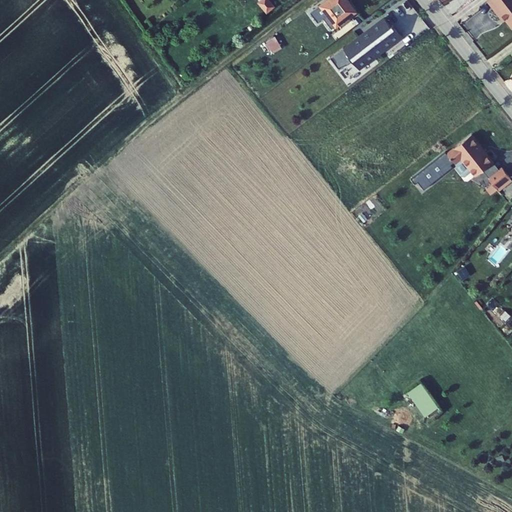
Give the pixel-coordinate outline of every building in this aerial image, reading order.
[(325,0),(324,1),(332,10),(341,21),(352,13),(353,14),(362,7),(356,0),(325,0)] [(511,0),(490,0),(494,6),(497,4),(507,18),(511,24),(511,0)] [(276,11),(268,1),(262,6),(269,16),(276,11)] [(504,19),(507,18),(497,4),(494,6),(504,19)] [(396,21),(389,13),(375,24),(376,25),(368,31),(367,30),(350,43),(349,42),(335,53),(345,65),(358,55),(365,64),(407,32),(398,20),(396,21)] [(277,33),(266,39),(274,52),(284,45),(277,33)] [(498,155),(478,128),(454,146),(461,155),(468,150),(481,168),(498,155)] [(511,170),(511,165),(507,160),(494,170),(501,180),(511,170)] [(426,415),(440,406),(422,380),(408,390),(426,415)]
